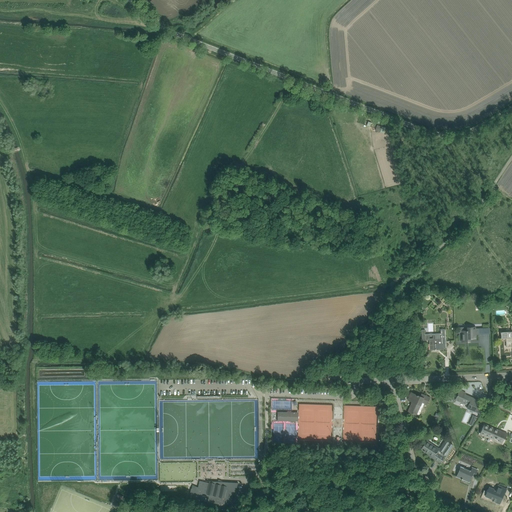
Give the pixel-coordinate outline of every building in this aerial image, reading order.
[(511,325),(511,331),(501,332),(501,338),(506,338),(506,346),(511,345),(511,325)] [(467,331),(462,331),(462,342),(470,341),(470,338),(476,338),(476,334),(483,334),(483,328),(475,328),(475,327),(467,328),(468,330),(467,330),(467,331)] [(441,329),(441,333),(436,333),(437,339),(429,340),(429,341),(430,350),(439,349),(439,347),(442,347),(442,349),(447,349),(446,341),(446,329),(441,329)] [(460,390),(456,399),(469,405),(468,406),(468,408),(467,408),(470,410),(480,414),(482,410),(476,407),(479,401),(472,398),(465,395),(466,393),(460,390)] [(421,402),(427,404),(429,398),(424,395),(423,398),(411,393),(408,400),(412,402),(408,411),(416,415),(421,402)] [(293,414),(293,413),(278,412),(277,412),(277,413),(277,415),(278,415),(278,420),(292,421),(293,414)] [(483,429),(480,434),(495,440),(503,444),(507,434),(499,430),(499,431),(484,424),(483,427),(482,428),(483,429)] [(440,448),(427,440),(421,449),(433,457),(432,458),(440,463),(444,457),(443,456),(444,455),(447,456),(454,445),(445,440),(440,448)] [(236,462),(235,475),(247,475),(248,462),(236,462)] [(201,471),(224,472),(225,465),(201,463),(201,471)] [(461,467),(460,469),(457,476),(462,479),(461,480),(462,480),(462,479),(469,482),(472,474),(475,475),(477,470),(472,468),(471,471),(461,467)] [(189,498),(196,499),(223,505),(223,504),(228,505),(228,504),(232,502),(231,501),(234,498),(232,497),(233,494),(235,494),(237,488),(238,483),(210,481),(209,483),(200,481),(198,488),(192,487),(192,489),(191,488),(189,498)] [(500,502),(503,495),(503,494),(504,495),(505,492),(506,489),(498,485),(496,490),(489,487),(485,496),(493,499),(492,500),(497,502),(497,501),(500,502)]
